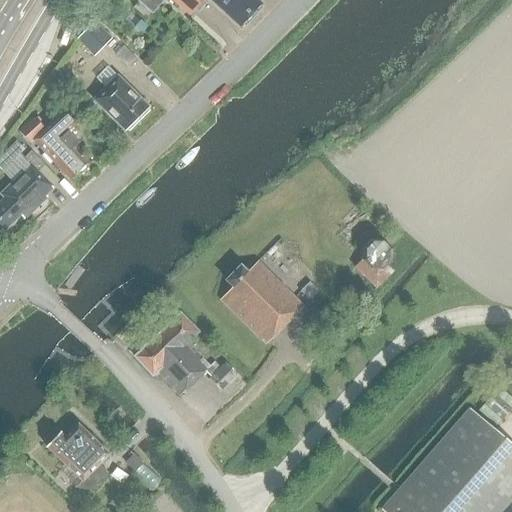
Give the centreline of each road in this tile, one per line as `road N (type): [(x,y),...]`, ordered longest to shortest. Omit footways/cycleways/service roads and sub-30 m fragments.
road 1 (residential): [(299,0),(14,275)]
road 2 (unclassified): [(228,511),(175,435),(95,347),(14,275)]
